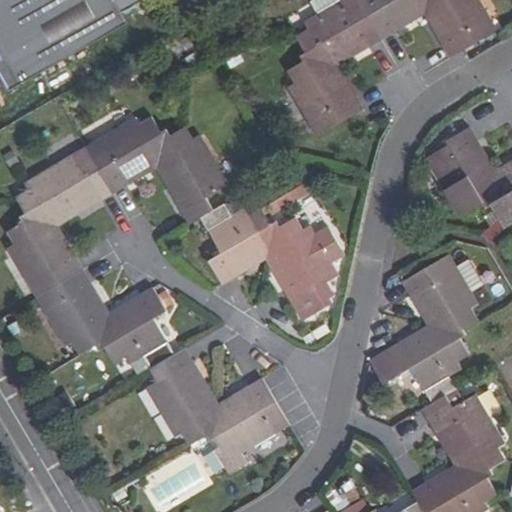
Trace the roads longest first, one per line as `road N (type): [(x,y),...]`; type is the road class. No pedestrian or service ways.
road 1 (residential): [(269,511),(311,479),(327,451),(397,154),(411,124),(511,55)]
road 2 (residential): [(0,398),(68,511)]
